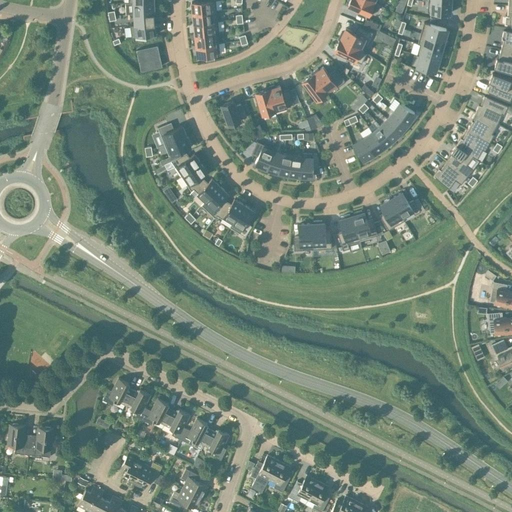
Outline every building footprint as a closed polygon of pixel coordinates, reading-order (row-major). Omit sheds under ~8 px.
[(192,1),(193,12),(217,10),(215,0),(198,0),(199,1),(192,1)] [(372,15),(377,4),(368,0),(350,0),(348,5),(352,7),(351,9),(360,12),(361,11),(372,15)] [(450,13),(451,2),(428,0),(428,12),(450,13)] [(154,12),(153,2),(133,2),(133,3),(134,14),(154,12)] [(217,15),(217,10),(193,12),(194,23),(218,21),(217,15)] [(155,23),(154,12),(134,14),(135,24),(135,25),(155,23)] [(376,29),(378,23),(366,18),(364,24),(372,27),(376,29)] [(219,31),(218,21),(194,23),(195,34),(219,31)] [(444,39),(448,29),(424,22),(421,33),(444,39)] [(156,33),(155,23),(135,25),(135,24),(130,25),(132,38),(136,37),(157,34),(157,33),(156,33)] [(373,32),(358,25),(355,32),(346,28),(343,32),(342,32),(338,38),(340,39),(364,50),(373,32)] [(379,30),(376,38),(393,46),(396,38),(379,30)] [(501,39),(503,39),(501,49),(511,51),(511,31),(504,30),(501,39)] [(219,32),(219,31),(195,34),(196,45),(219,42),(218,32),(219,32)] [(441,50),(444,39),(421,33),(418,43),(441,50)] [(339,41),(335,50),(338,52),(338,54),(346,58),(347,56),(356,60),(361,63),(367,52),(364,51),(364,50),(340,39),(339,41)] [(220,54),(219,42),(196,45),(198,56),(205,55),(205,57),(214,56),(214,54),(220,54)] [(438,60),(441,50),(418,43),(420,44),(417,54),(438,60)] [(162,66),(157,45),(137,50),(141,70),(162,66)] [(511,51),(501,49),(498,58),(497,58),(494,67),(497,68),(511,72),(511,51)] [(438,60),(417,54),(419,55),(416,66),(435,71),(438,60)] [(329,74),(323,66),(319,69),(318,68),(312,72),(326,91),(336,84),(338,87),(342,84),(346,81),(336,68),(329,74)] [(326,91),(312,72),(313,74),(303,81),(306,85),(304,86),(310,94),(312,92),(316,98),(326,91)] [(510,102),(511,96),(511,79),(492,73),(489,81),(490,82),(486,91),(487,92),(493,94),(510,102)] [(374,92),(365,83),(361,88),(370,96),(374,92)] [(274,85),(267,87),(275,109),(281,107),(286,106),(294,103),(293,99),(290,88),(282,91),(280,85),(275,86),(274,85)] [(275,109),(267,87),(268,89),(256,92),(258,96),(256,97),(259,107),(261,106),(263,113),(275,109)] [(362,94),(357,99),(362,104),(367,98),(362,94)] [(504,114),(508,105),(484,95),(480,105),(479,104),(475,112),(498,123),(502,113),(504,114)] [(221,104),(228,124),(241,120),(240,119),(247,117),(242,103),(236,106),(234,100),(221,104)] [(416,112),(399,102),(393,110),(409,122),(416,112)] [(409,122),(393,110),(387,118),(401,131),(409,122)] [(492,133),(498,123),(475,112),(471,120),(472,121),(467,129),(489,142),(494,134),(492,133)] [(315,121),(312,115),(306,117),(311,129),(317,127),(315,121)] [(401,131),(387,118),(380,125),(393,140),(401,131)] [(260,123),(254,125),(258,138),(264,136),(260,123)] [(165,144),(186,136),(182,125),(171,129),(169,124),(158,128),(161,134),(165,144)] [(393,140),(380,125),(372,131),(383,147),(393,140)] [(485,150),(489,142),(467,129),(462,138),(461,137),(456,145),(473,156),(477,159),(482,149),(485,150)] [(383,147),(372,131),(363,137),(374,154),(383,147)] [(187,137),(186,136),(165,144),(169,155),(177,152),(190,146),(190,144),(191,144),(188,136),(187,137)] [(374,154),(363,137),(354,142),(363,160),(374,154)] [(257,141),(251,153),(258,156),(254,163),(266,168),(273,148),(268,146),(264,144),(257,141)] [(452,153),(446,161),(467,176),(473,169),(467,164),(473,156),(456,145),(451,152),(452,153)] [(277,172),(282,153),(278,151),(273,150),(274,148),(273,148),(266,168),(277,172)] [(169,155),(168,155),(169,157),(169,156),(171,160),(178,156),(177,152),(169,155)] [(181,175),(200,162),(194,153),(189,156),(187,152),(178,156),(171,160),(181,175)] [(289,174),(292,155),(282,153),(277,172),(289,174)] [(300,176),(302,153),(302,156),(297,156),(292,155),(289,174),(300,176)] [(308,153),(302,153),(300,176),(313,176),(313,169),(319,169),(319,158),(317,153),(308,153)] [(439,168),(433,175),(449,188),(456,179),(461,184),(467,176),(446,161),(440,169),(439,168)] [(207,172),(200,162),(181,175),(191,190),(205,179),(202,175),(207,172)] [(164,164),(154,170),(156,173),(166,168),(164,164)] [(202,205),(220,186),(212,178),(208,182),(205,179),(191,190),(194,188),(206,200),(201,204),(202,205)] [(215,218),(227,201),(224,198),(228,193),(220,186),(202,205),(215,218)] [(409,202),(402,191),(391,198),(402,216),(412,210),(415,214),(421,211),(414,199),(409,202)] [(174,193),(168,197),(172,202),(177,198),(174,193)] [(231,227),(244,204),(234,198),(231,203),(227,201),(215,218),(216,218),(218,215),(232,224),(230,227),(231,227)] [(405,220),(402,216),(391,198),(381,204),(385,211),(387,215),(382,218),(388,229),(405,220)] [(254,210),(244,204),(231,227),(245,236),(252,225),(246,222),(254,210)] [(377,235),(374,222),(368,223),(366,220),(364,211),(362,212),(362,210),(361,210),(353,212),(354,214),(353,215),(352,215),(360,240),(377,235)] [(360,240),(352,215),(340,219),(344,231),(338,232),(343,250),(350,248),(348,243),(360,240)] [(322,222),(322,220),(313,220),(314,223),(312,223),(313,249),(332,248),(331,229),(324,230),(324,222),(322,222)] [(313,249),(312,223),(299,223),(300,236),(294,236),(294,250),(309,249),(313,249)] [(384,254),(393,251),(389,239),(380,242),(384,254)] [(488,268),(484,274),(492,279),(496,274),(488,268)] [(511,291),(505,290),(506,284),(494,281),(492,289),(490,300),(491,300),(495,301),(494,302),(511,305),(511,291)] [(511,316),(502,318),(501,312),(489,313),(490,332),(495,331),(495,333),(511,331),(511,316)] [(511,347),(508,350),(503,339),(492,344),(497,356),(499,355),(505,367),(506,368),(511,365),(511,347)] [(478,343),(471,346),(474,353),(482,350),(481,348),(478,343)] [(125,404),(133,389),(127,386),(129,383),(118,377),(112,390),(108,388),(103,399),(113,404),(115,399),(125,404)] [(138,392),(133,389),(125,404),(135,409),(132,414),(142,419),(148,408),(144,406),(150,394),(140,388),(138,392)] [(165,423),(172,409),(166,406),(168,403),(158,397),(151,410),(148,408),(142,419),(152,424),(155,418),(165,423)] [(177,412),(172,409),(165,423),(174,428),(172,434),(181,439),(187,428),(183,426),(190,414),(179,408),(177,412)] [(99,417),(98,423),(111,426),(113,420),(99,417)] [(204,443),(211,429),(206,426),(207,423),(197,417),(190,430),(187,428),(181,439),(191,444),(194,438),(204,443)] [(29,454),(30,438),(24,437),(26,425),(10,423),(7,444),(15,445),(15,452),(29,454)] [(50,456),(51,449),(54,428),(38,426),(36,438),(30,438),(29,454),(50,456)] [(216,432),(211,429),(204,443),(214,448),(211,454),(221,459),(227,448),(223,446),(229,434),(218,428),(216,432)] [(134,482),(143,463),(136,459),(139,454),(130,449),(121,468),(126,470),(123,476),(134,482)] [(266,484),(269,479),(278,460),(267,454),(262,465),(257,463),(250,476),(266,484)] [(289,466),(278,460),(269,479),(276,482),(273,488),(282,492),(289,479),(283,477),(289,466)] [(162,466),(153,461),(150,467),(143,463),(134,482),(145,487),(150,476),(156,479),(162,466)] [(196,479),(199,474),(186,467),(181,476),(187,479),(183,486),(202,496),(207,485),(196,479)] [(308,499),(317,480),(307,475),(301,486),(296,483),(289,496),(298,501),(301,495),(308,499)] [(328,486),(317,480),(308,499),(315,503),(312,508),(319,511),(321,511),(328,500),(323,497),(328,486)] [(87,509),(99,487),(94,485),(91,491),(86,488),(78,504),(87,509)] [(196,507),(202,496),(183,486),(179,494),(174,491),(169,500),(182,507),(185,502),(196,507)] [(92,511),(98,511),(105,498),(101,496),(104,490),(99,487),(87,509),(92,511)] [(110,511),(118,497),(113,495),(110,501),(105,498),(98,511),(110,511)] [(350,511),(356,500),(346,495),(342,501),(337,498),(330,511),(350,511)] [(122,511),(124,508),(120,506),(123,500),(118,497),(110,511),(122,511)] [(364,511),(367,506),(356,500),(350,511),(364,511)] [(283,511),(287,506),(281,503),(276,511),(283,511)]
